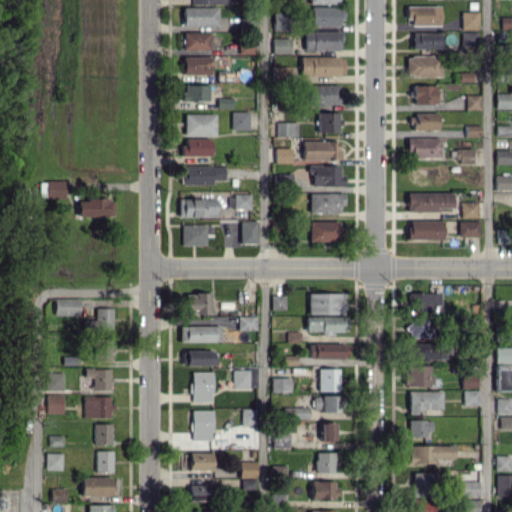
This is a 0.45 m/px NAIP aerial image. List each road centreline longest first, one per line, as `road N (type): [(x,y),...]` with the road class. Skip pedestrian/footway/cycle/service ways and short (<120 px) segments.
road 1 (residential): [(374,0),(374,511)]
road 2 (tertiary): [(148,267),(511,267)]
road 3 (tertiary): [(148,0),(148,267)]
road 4 (residential): [(148,267),(148,511)]
